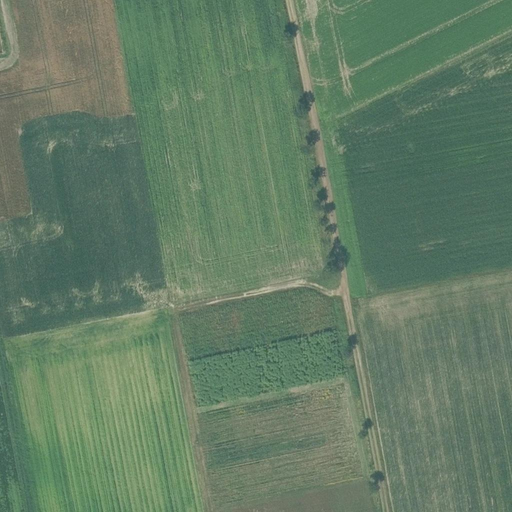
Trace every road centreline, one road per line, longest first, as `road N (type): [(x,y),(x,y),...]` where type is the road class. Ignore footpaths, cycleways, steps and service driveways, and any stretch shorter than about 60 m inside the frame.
road 1 (track): [(381,511),(286,0)]
road 2 (track): [(36,511),(0,311)]
